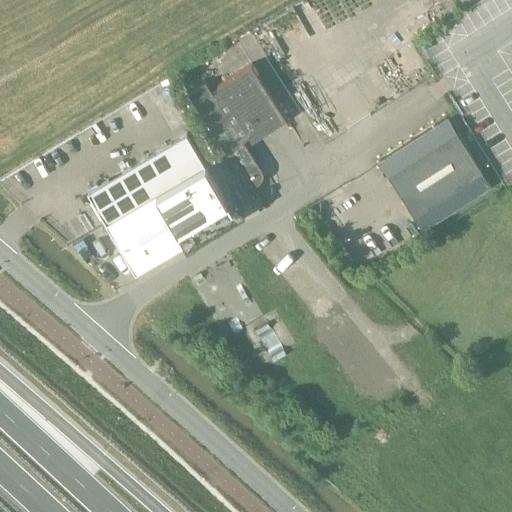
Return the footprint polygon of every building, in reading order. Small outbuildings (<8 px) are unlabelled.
[(263,170),(262,169),(244,140),(250,136),(253,139),(287,117),(252,63),(218,85),(220,88),(214,93),(206,81),(188,93),(245,180),(246,181),(247,183),(249,183),(250,184),(252,185),(254,185),(256,184),(257,184),(259,183),(260,182),(262,181),(263,179),(263,177),(264,176),(264,174),(263,172),(263,170)] [(379,161),(397,189),(423,229),(492,185),(448,117),(379,161)] [(107,223),(156,193),(206,164),(187,133),(88,191),(107,223)] [(206,164),(156,193),(185,243),(235,214),(206,164)] [(136,272),(185,243),(156,193),(107,223),(136,272)]
